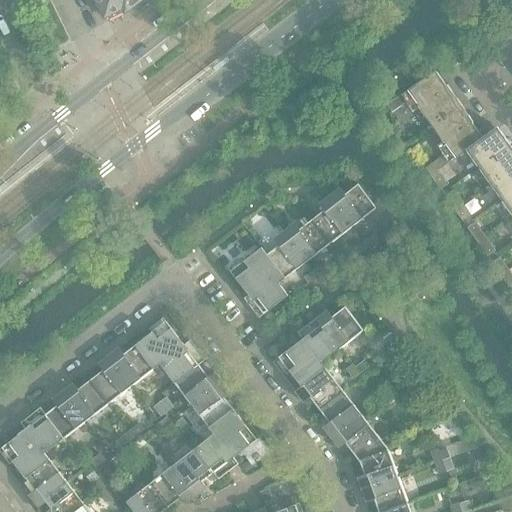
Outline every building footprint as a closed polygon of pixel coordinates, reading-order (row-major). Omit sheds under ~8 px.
[(96,0),(105,17),(107,16),(109,19),(122,13),(121,9),(122,9),(125,13),(141,0),(96,0)] [(418,108),(446,87),(447,87),(436,72),(435,70),(387,104),(392,112),(405,103),(413,113),(419,108),(418,108)] [(431,125),(460,104),(451,91),(450,92),(446,87),(418,108),(419,108),(431,125)] [(442,142),(471,122),(467,117),(469,116),(460,104),(431,125),(442,142)] [(439,170),(467,150),(466,149),(482,137),(471,122),(442,142),(436,146),(443,155),(425,168),(440,190),(448,184),(439,170)] [(479,167),(510,146),(497,127),(482,138),(482,137),(466,149),(467,150),(479,167)] [(490,183),(511,167),(511,148),(510,146),(479,167),(490,183)] [(501,199),(511,191),(511,167),(490,183),(501,199)] [(376,208),(357,184),(344,194),(341,190),(336,190),(329,195),(352,226),(376,208)] [(461,203),(453,191),(445,197),(453,209),(461,203)] [(511,214),(511,191),(501,199),(511,214)] [(352,226),(329,195),(321,201),(320,206),(323,210),(311,220),(330,243),(352,226)] [(470,215),(461,203),(453,209),(462,221),(470,215)] [(330,243),(311,220),(299,229),(295,225),(290,225),(283,231),(307,261),(330,243)] [(485,237),(475,222),(467,228),(477,242),(485,237)] [(307,261),(283,231),(276,236),(275,241),(278,245),(266,254),(285,278),(307,261)] [(378,242),(374,235),(364,241),(368,248),(378,242)] [(495,251),(485,237),(477,242),(487,256),(495,251)] [(357,254),(368,248),(364,241),(353,248),(357,254)] [(278,283),(285,278),(266,254),(261,247),(230,271),(248,295),(246,296),(246,301),(259,318),(288,295),(278,283)] [(508,270),(500,258),(492,263),(500,275),(508,270)] [(328,271),(324,265),(314,271),(318,278),(328,271)] [(511,285),(511,274),(508,270),(500,275),(509,288),(511,285)] [(307,284),(318,278),(314,271),(303,278),(307,284)] [(363,330),(345,306),(331,317),(328,313),(323,312),(316,318),(339,348),(363,330)] [(321,363),(325,360),(339,348),(316,318),(300,330),(299,335),(302,339),(279,357),(301,386),(325,368),(321,363)] [(205,359),(192,342),(187,342),(184,345),(165,321),(135,345),(153,369),(159,363),(174,382),(198,364),(199,365),(205,359)] [(153,369),(135,345),(123,354),(120,350),(115,349),(108,355),(131,386),(153,369)] [(131,386),(108,355),(100,361),(100,366),(103,370),(90,380),(108,403),(131,386)] [(359,374),(369,366),(364,360),(354,367),(359,374)] [(192,405),(222,381),(217,374),(212,373),(208,376),(199,365),(198,364),(174,382),(192,405)] [(359,374),(354,367),(352,364),(345,369),(353,379),(359,374)] [(343,392),(325,368),(301,386),(294,391),(301,400),(306,400),(310,397),(319,410),(343,392)] [(400,384),(392,374),(382,383),(389,392),(393,389),(393,390),(400,384)] [(108,403),(90,380),(78,389),(75,385),(70,385),(62,390),(85,421),(108,403)] [(233,409),(224,397),(227,394),(228,389),(222,381),(192,405),(209,428),(233,409)] [(408,393),(400,384),(393,390),(401,399),(408,393)] [(85,421),(62,390),(55,396),(54,401),(57,405),(45,414),(44,415),(62,439),(85,421)] [(330,438),(361,415),(343,392),(319,410),(329,422),(325,425),(324,430),(330,438)] [(174,407),(166,397),(160,402),(167,412),(174,407)] [(167,412),(160,402),(153,407),(161,417),(167,412)] [(44,453),(48,450),(62,439),(44,415),(45,414),(40,407),(23,420),(22,425),(25,429),(2,447),(26,478),(49,460),(44,453)] [(256,439),(233,409),(209,428),(214,434),(196,448),(214,472),(213,473),(218,479),(235,466),(236,461),(233,457),(256,439)] [(386,447),(361,415),(330,438),(336,445),(341,446),(345,443),(360,462),(386,447)] [(162,431),(171,424),(166,417),(157,425),(162,431)] [(190,427),(182,417),(175,423),(183,432),(190,427)] [(134,437),(144,430),(139,423),(129,431),(134,437)] [(125,444),(134,437),(129,431),(120,438),(125,444)] [(129,456),(138,448),(134,442),(124,450),(129,456)] [(434,463),(442,460),(461,453),(457,443),(438,451),(437,448),(429,452),(434,463)] [(397,477),(386,447),(360,462),(365,475),(360,476),(358,481),(361,490),(397,477)] [(213,473),(214,472),(196,448),(172,466),(196,496),(204,491),(204,485),(201,481),(213,473)] [(119,463),(129,456),(124,450),(114,457),(119,463)] [(95,467),(105,460),(100,453),(90,461),(95,467)] [(83,464),(75,455),(68,460),(76,470),(83,464)] [(36,505),(66,482),(49,460),(26,478),(35,490),(31,493),(30,498),(36,505)] [(447,471),(442,460),(434,463),(438,474),(447,471)] [(488,471),(485,463),(480,465),(477,470),(479,475),(488,471)] [(196,496),(172,466),(150,483),(168,507),(181,497),(184,501),(189,502),(196,496)] [(384,511),(407,504),(397,477),(361,490),(364,499),(369,501),(374,499),(378,511),(384,511)] [(106,488),(98,478),(92,483),(99,493),(106,488)] [(74,511),(84,505),(66,482),(36,505),(41,511),(48,511),(51,510),(52,511),(74,511)] [(161,511),(168,507),(150,483),(126,501),(134,511),(161,511)] [(113,497),(106,488),(99,493),(107,502),(113,497)] [(466,511),(472,510),(469,500),(460,503),(462,511),(466,511)] [(461,511),(458,503),(450,506),(452,511),(461,511)]
